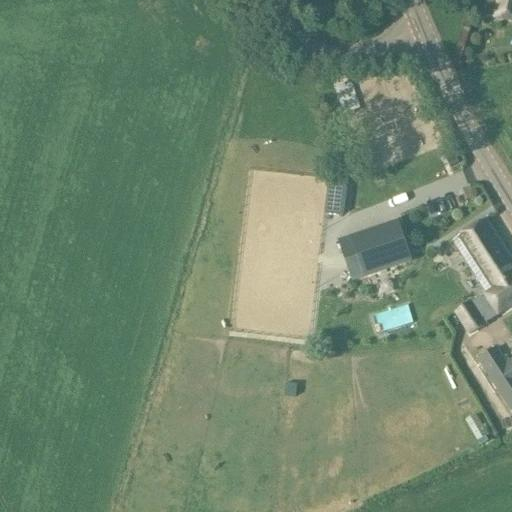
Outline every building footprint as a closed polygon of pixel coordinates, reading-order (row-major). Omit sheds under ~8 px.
[(511,0),(488,0),(485,16),(511,21),(511,0)] [(369,89),(358,93),(361,103),(373,99),(369,89)] [(455,152),(445,156),(450,167),(459,162),(455,152)] [(340,212),(341,196),(327,195),(326,211),(340,212)] [(349,271),(401,241),(381,206),(329,236),(349,271)] [(455,233),(450,237),(487,295),(488,295),(511,279),(511,260),(482,213),(454,231),(455,233)] [(511,306),(511,279),(488,295),(489,295),(482,300),(480,297),(456,313),(475,341),(499,326),(493,317),(497,314),(498,316),(511,306)] [(511,374),(506,365),(503,360),(486,371),(511,411),(511,410),(511,374)]
